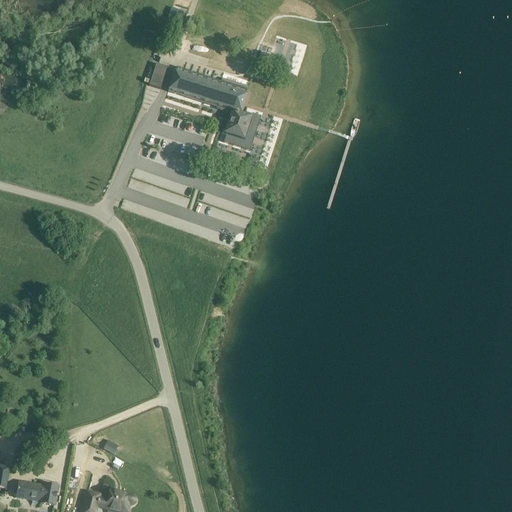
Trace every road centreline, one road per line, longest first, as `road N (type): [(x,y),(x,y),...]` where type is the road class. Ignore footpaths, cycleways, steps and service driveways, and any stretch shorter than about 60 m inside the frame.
road 1 (unclassified): [(200,511),(123,234),(89,209),(0,185)]
road 2 (unknown): [(102,215),(72,316),(77,418)]
